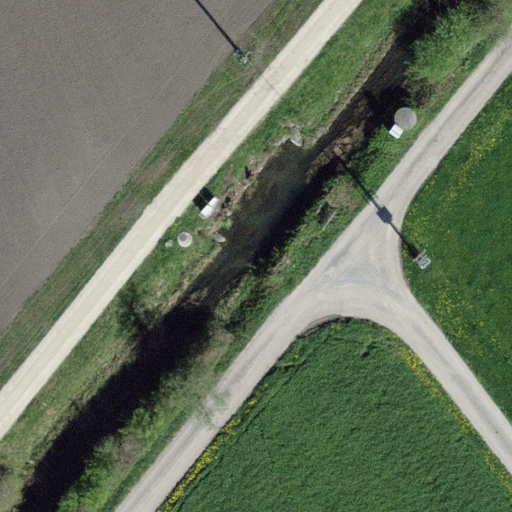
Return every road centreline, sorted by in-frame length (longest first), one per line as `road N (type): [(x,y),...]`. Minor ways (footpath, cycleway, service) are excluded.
road 1 (track): [(340,0),(0,417)]
road 2 (track): [(348,240),(125,511)]
road 3 (track): [(348,240),(511,456)]
road 4 (track): [(511,41),(348,240)]
